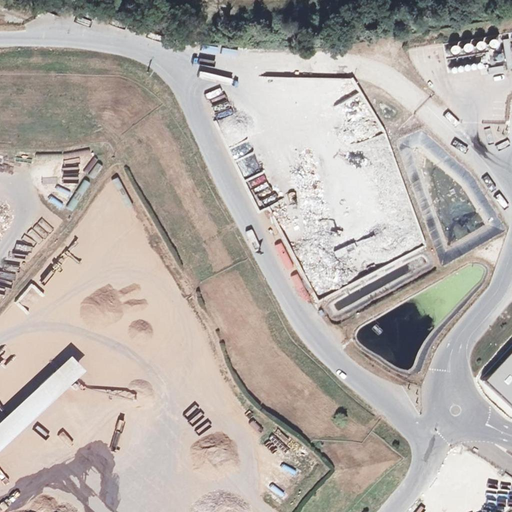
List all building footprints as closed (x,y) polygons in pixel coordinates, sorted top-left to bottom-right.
[(504,67),(511,66),(511,36),(502,37),(504,67)] [(486,67),(488,74),(503,71),(502,65),(486,67)] [(199,84),(213,80),(212,74),(198,78),(199,84)] [(228,112),(224,103),(214,107),(218,117),(228,112)] [(215,136),(252,129),(248,110),(212,117),(215,136)] [(511,346),(484,378),(511,402),(511,346)] [(53,347),(0,401),(0,429),(67,361),(53,347)] [(0,399),(22,377),(1,357),(0,358),(0,399)] [(29,478),(42,473),(39,466),(26,471),(29,478)] [(350,474),(342,469),(334,483),(341,488),(350,474)]
